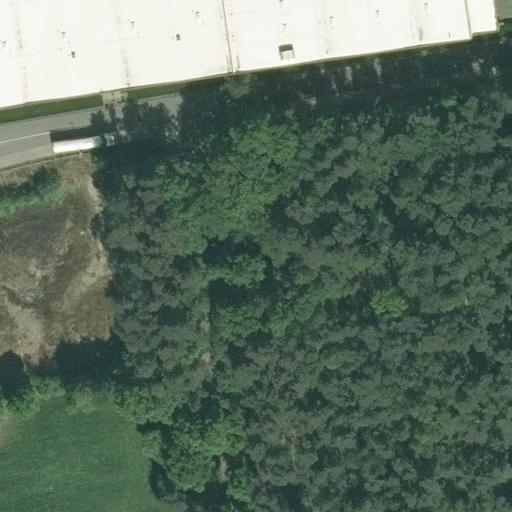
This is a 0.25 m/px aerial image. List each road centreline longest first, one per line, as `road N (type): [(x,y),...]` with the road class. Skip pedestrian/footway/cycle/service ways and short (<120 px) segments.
road 1 (residential): [(194,106),(255,511)]
road 2 (residential): [(511,55),(194,106)]
road 3 (residential): [(0,141),(194,106)]
